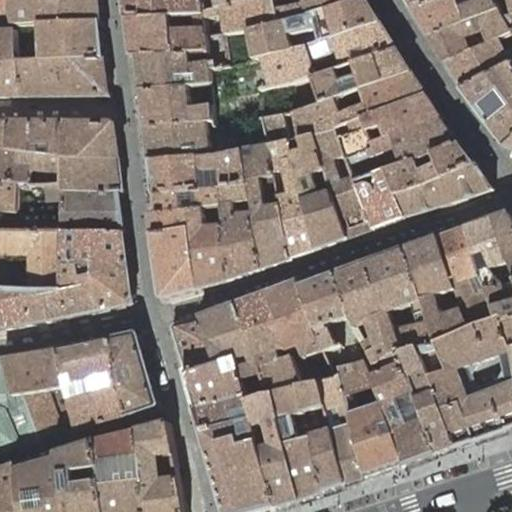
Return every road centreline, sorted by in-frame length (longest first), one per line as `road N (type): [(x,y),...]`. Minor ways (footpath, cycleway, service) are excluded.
road 1 (residential): [(154,315),(511,199)]
road 2 (residential): [(115,0),(154,315)]
road 3 (residential): [(511,174),(454,103),(391,0)]
road 4 (residential): [(154,315),(208,511)]
road 5 (residential): [(0,346),(154,315)]
